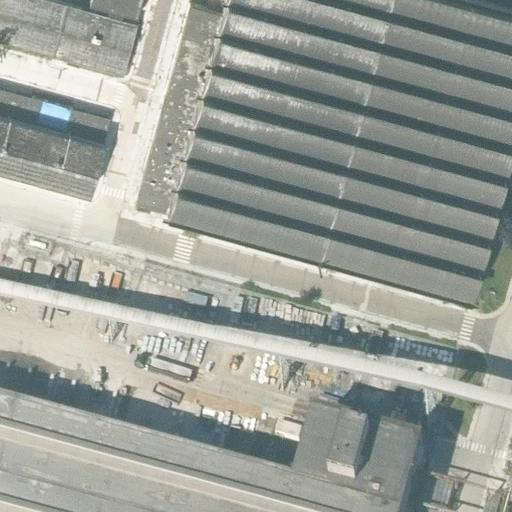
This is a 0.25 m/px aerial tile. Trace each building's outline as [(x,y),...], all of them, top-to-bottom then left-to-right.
[(0,0),(0,40),(122,73),(133,22),(94,12),(48,0),(0,0)] [(138,0),(96,0),(94,12),(133,22),(138,0)] [(135,204),(467,296),(511,134),(511,7),(484,0),(223,0),(220,12),(189,3),(135,204)] [(31,97),(25,119),(0,112),(0,167),(89,192),(104,141),(65,130),(71,108),(31,97)] [(297,499),(296,498),(0,417),(0,511),(409,511),(424,458),(351,438),(361,403),(333,395),(323,430),(316,428),(297,499)] [(278,433),(300,436),(302,424),(280,421),(278,433)]
